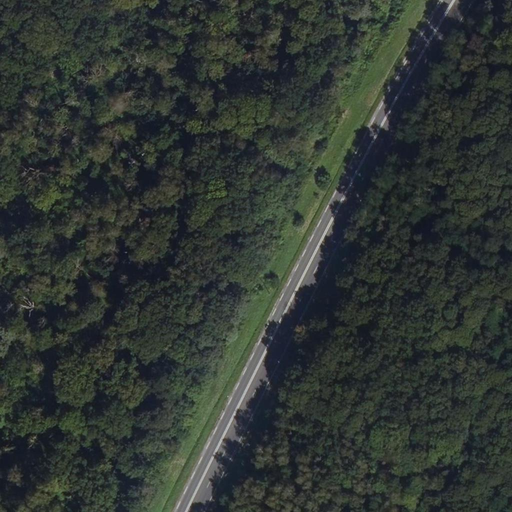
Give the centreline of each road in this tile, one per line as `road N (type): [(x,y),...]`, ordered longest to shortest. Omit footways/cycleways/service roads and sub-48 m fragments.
road 1 (primary): [(190,511),(387,123),(460,0)]
road 2 (track): [(0,102),(179,0)]
